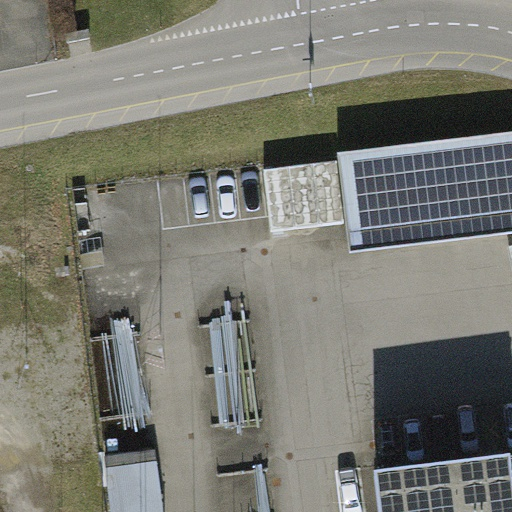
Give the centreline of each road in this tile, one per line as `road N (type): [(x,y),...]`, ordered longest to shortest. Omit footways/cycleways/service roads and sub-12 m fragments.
road 1 (unclassified): [(0,102),(304,43)]
road 2 (unknown): [(316,511),(277,285)]
road 3 (unclassified): [(304,43),(442,21),(511,33)]
